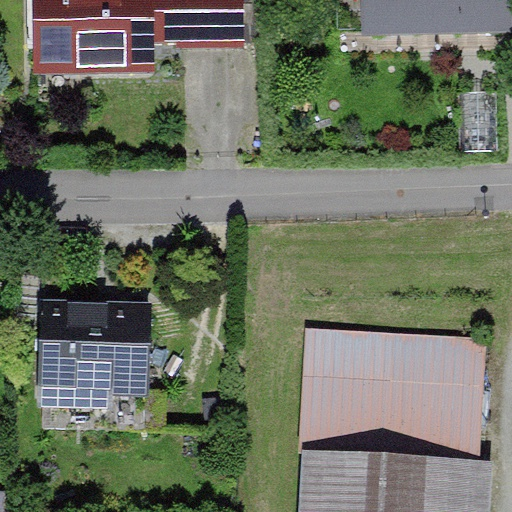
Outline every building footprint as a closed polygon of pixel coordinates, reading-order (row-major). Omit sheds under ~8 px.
[(39,0),(41,71),(154,69),(154,48),(152,0),(39,0)] [(241,0),(152,0),(154,48),(242,46),(241,0)] [(511,0),(366,0),(368,36),(511,33),(511,0)] [(150,312),(47,310),(46,406),(71,407),(70,431),(163,433),(164,395),(149,395),(150,312)] [(464,511),(474,348),(317,339),(306,511),(464,511)]
